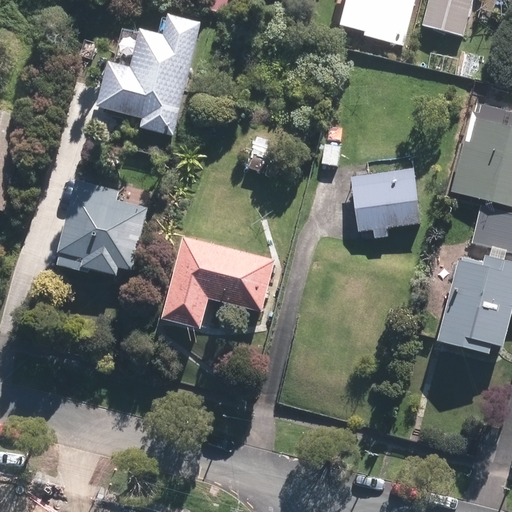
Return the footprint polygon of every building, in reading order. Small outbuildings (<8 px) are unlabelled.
[(291,0),(202,0),(200,9),(226,15),(229,0),(291,0),(292,0),(291,0)] [(409,49),(421,0),(339,0),(339,1),(347,2),(341,29),(366,35),(366,39),(409,49)] [(430,0),(424,29),(466,39),(476,0),(430,0)] [(174,139),(201,27),(168,20),(163,40),(138,34),(130,72),(106,66),(96,111),(143,122),(141,131),(174,139)] [(0,117),(0,213),(5,214),(24,141),(29,142),(33,125),(0,117)] [(511,207),(511,129),(471,120),(465,143),(459,142),(447,192),(511,207)] [(338,146),(322,143),(320,162),(336,165),(338,146)] [(266,157),(249,152),(245,168),(262,173),(266,157)] [(411,170),(349,176),(355,231),(417,224),(411,170)] [(133,277),(149,212),(118,204),(120,196),(75,185),(56,258),(60,259),(57,269),(111,283),(114,273),(133,277)] [(468,243),(511,253),(511,213),(478,205),(468,243)] [(162,323),(202,333),(210,303),(211,301),(262,314),(276,264),(184,239),(162,323)] [(511,264),(484,258),(481,268),(457,262),(435,343),(488,356),(490,346),(503,349),(511,310),(511,264)]
